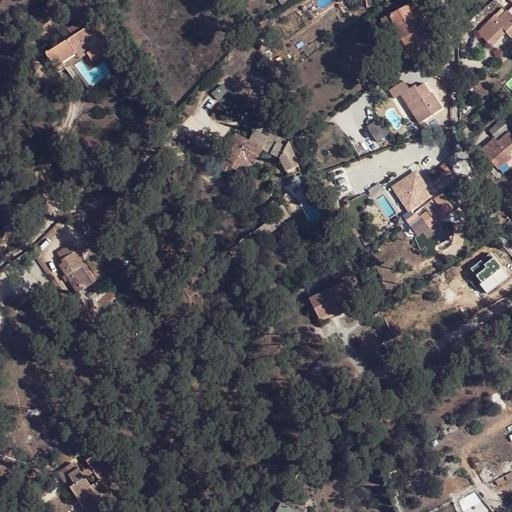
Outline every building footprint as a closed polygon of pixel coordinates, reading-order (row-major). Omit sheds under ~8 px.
[(416,2),(409,6),(418,22),(426,17),(416,2)] [(418,22),(409,6),(392,16),(412,48),(408,51),(412,58),(419,53),(415,46),(436,34),(426,17),(418,22)] [(511,32),(511,13),(502,22),(495,15),(477,32),(491,44),(505,28),(511,34),(511,32)] [(91,33),(46,58),(55,72),(86,55),(92,64),(107,55),(91,33)] [(445,104),(434,91),(433,92),(425,82),(418,87),(415,84),(409,89),(403,81),(390,92),(396,100),(402,95),(407,91),(424,111),(418,115),(423,122),(429,117),(445,104)] [(407,91),(402,95),(418,115),(424,111),(407,91)] [(489,130),(495,137),(510,123),(503,116),(489,130)] [(376,142),(389,134),(379,118),(366,125),(376,142)] [(251,141),(238,133),(219,169),(231,177),(234,172),(245,178),(252,163),(258,166),(266,152),(283,161),(289,147),(275,140),(277,135),(259,126),(251,141)] [(499,142),(495,137),(481,150),(499,169),(511,156),(511,155),(508,151),(511,147),(511,133),(510,131),(499,142)] [(413,174),(403,182),(406,194),(409,203),(424,192),(413,174)] [(342,204),(364,246),(392,231),(384,217),(374,223),(376,227),(365,233),(357,218),(372,209),(363,193),(342,204)] [(403,206),(409,203),(406,194),(399,199),(403,206)] [(283,224),(293,216),(279,197),(267,205),(281,223),(283,224)] [(443,212),(434,203),(426,210),(427,212),(424,215),(427,219),(430,215),(434,220),(443,212)] [(85,263),(88,262),(76,241),(61,249),(66,260),(62,262),(79,291),(96,282),(85,263)] [(481,260),(472,268),(488,287),(495,280),(500,286),(510,275),(494,258),(486,266),(481,260)] [(91,259),(88,262),(85,263),(96,282),(103,278),(91,259)] [(488,287),(472,268),(468,271),(486,289),(488,287)] [(345,310),(352,306),(346,293),(351,290),(347,281),(308,300),(317,319),(335,310),(339,318),(348,314),(345,310)] [(321,328),(339,318),(335,310),(317,319),(321,328)] [(79,509),(94,499),(105,491),(99,481),(110,473),(95,451),(82,461),(86,466),(77,472),(75,468),(71,469),(67,463),(50,474),(54,480),(60,477),(71,496),(79,509)] [(511,471),(507,465),(492,475),(494,481),(511,471)] [(63,501),(71,496),(60,477),(54,480),(51,483),(63,501)] [(89,511),(98,506),(94,499),(79,509),(80,511),(89,511)] [(271,511),(275,511),(285,503),(277,500),(271,511)] [(285,503),(275,511),(302,511),(303,511),(285,503)]
